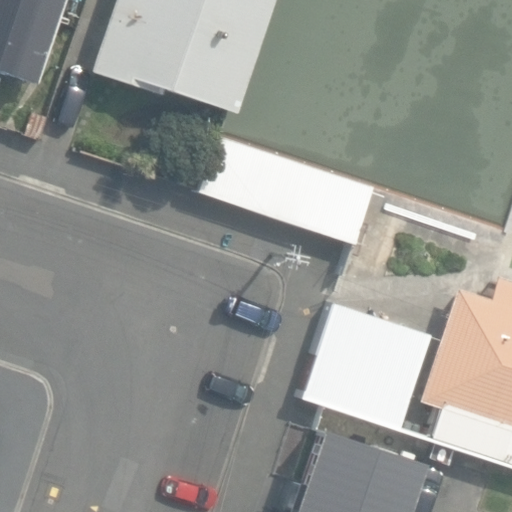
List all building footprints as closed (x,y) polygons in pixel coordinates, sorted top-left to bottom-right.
[(0,0),(0,70),(35,82),(62,0),(0,0)] [(132,76),(218,105),(253,0),(102,0),(81,64),(131,81),(132,76)] [(189,188),(344,240),(363,183),(208,131),(189,188)] [(427,435),(511,463),(511,305),(454,286),(417,398),(438,405),(427,435)] [(297,396),(394,427),(424,333),(328,302),(297,396)] [(283,511),(397,511),(415,459),(313,425),(283,511)]
